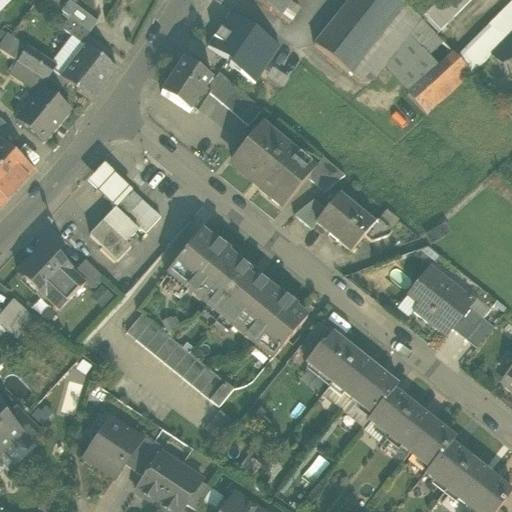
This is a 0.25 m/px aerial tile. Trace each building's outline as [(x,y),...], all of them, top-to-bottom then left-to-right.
[(249,0),(279,20),(279,19),(290,3),(292,0),(249,0)] [(350,0),(313,47),(359,83),(370,81),(373,78),(375,80),(384,67),(420,22),(400,0),(350,0)] [(454,19),(461,11),(450,0),(441,0),(438,3),(454,19)] [(450,0),(461,11),(469,3),(466,0),(450,0)] [(61,13),(70,20),(89,34),(97,24),(69,2),(61,13)] [(299,10),(290,3),(279,19),(288,25),(299,10)] [(446,27),(454,19),(438,3),(430,11),(446,27)] [(511,4),(489,28),(504,43),(511,35),(511,4)] [(437,35),(446,27),(430,11),(421,20),(437,35)] [(279,49),(229,15),(207,49),(230,65),(228,67),(254,85),(279,49)] [(80,45),(89,34),(70,20),(62,30),(80,45)] [(409,95),(452,55),(420,22),(384,67),(409,95)] [(489,28),(481,36),(496,52),(504,43),(489,28)] [(511,35),(504,43),(496,52),(492,56),(501,65),(511,54),(511,35)] [(0,52),(17,64),(18,64),(27,49),(9,38),(6,36),(4,39),(0,44),(0,52)] [(481,36),(473,44),(489,60),(492,56),(496,52),(481,36)] [(473,44),(465,52),(481,68),(489,60),(473,44)] [(61,79),(92,102),(115,71),(84,47),(61,79)] [(27,49),(18,64),(46,82),(56,67),(27,48),(27,49)] [(472,77),(481,68),(465,52),(457,60),(471,76),(472,77)] [(407,97),(426,117),(471,76),(457,60),(452,55),(409,95),(407,97)] [(161,95),(189,114),(204,92),(212,81),(183,62),(161,95)] [(43,88),(46,82),(18,64),(17,64),(9,76),(38,95),(43,88)] [(204,92),(221,106),(235,89),(219,75),(213,82),(212,81),(204,92)] [(16,121),(43,143),(70,110),(43,88),(38,95),(16,121)] [(261,111),(235,89),(221,106),(246,128),(261,111)] [(267,200),(281,212),(285,206),(305,182),(309,177),(308,176),(291,162),(296,156),(260,127),(231,162),(271,195),(267,200)] [(0,208),(34,173),(0,142),(0,208)] [(309,177),(305,182),(322,195),(344,178),(322,160),(308,176),(309,177)] [(85,185),(110,208),(127,189),(102,166),(85,185)] [(136,232),(124,220),(141,202),(127,189),(110,208),(114,211),(103,223),(125,245),(125,244),(136,232)] [(350,254),(363,238),(373,226),(371,225),(337,197),(325,212),(314,225),(315,226),(350,254)] [(160,219),(141,202),(124,220),(136,232),(139,229),(145,235),(160,219)] [(292,217),(310,232),(315,226),(314,225),(325,212),(312,202),(292,217)] [(374,221),(371,225),(373,226),(363,238),(370,244),(387,238),(390,235),(374,221)] [(130,249),(125,245),(103,223),(89,238),(116,264),(130,249)] [(271,361),(272,362),(304,323),(306,320),(305,319),(303,322),(297,318),(292,314),(295,310),(280,298),(277,301),(266,292),(268,290),(256,280),(253,284),(246,279),(250,275),(238,265),(236,268),(225,258),(228,255),(213,243),(210,246),(200,238),(202,235),(201,234),(198,237),(167,276),(168,277),(170,274),(185,286),(183,289),(256,349),(258,346),(273,358),(271,361)] [(16,275),(43,300),(70,271),(43,246),(16,275)] [(79,280),(90,290),(101,279),(84,263),(73,275),(79,280)] [(412,313),(437,333),(443,326),(451,332),(468,311),(474,303),(430,269),(406,298),(417,307),(412,313)] [(73,275),(70,271),(43,300),(53,308),(79,280),(73,275)] [(168,277),(183,289),(185,286),(170,274),(168,277)] [(256,280),(250,275),(246,279),(253,284),(256,280)] [(0,316),(0,325),(18,340),(35,321),(12,302),(0,316)] [(451,332),(465,343),(482,322),(468,311),(451,332)] [(126,335),(135,343),(150,324),(141,317),(126,335)] [(492,330),(482,322),(465,343),(475,351),(492,330)] [(135,343),(144,350),(159,332),(150,324),(135,343)] [(306,340),(318,349),(320,346),(322,348),(331,336),(318,325),(306,340)] [(445,340),(451,332),(443,326),(437,333),(445,340)] [(144,350),(153,358),(168,339),(159,332),(144,350)] [(331,388),(332,386),(331,386),(355,355),(331,336),(322,348),(320,346),(318,349),(305,365),(307,366),(317,375),(316,376),(331,388)] [(153,358),(163,365),(178,347),(168,339),(153,358)] [(256,349),(271,361),(273,358),(258,346),(256,349)] [(163,365),(172,373),(187,354),(178,347),(163,365)] [(172,373),(181,380),(196,362),(187,354),(172,373)] [(376,371),(355,355),(331,386),(332,386),(352,402),(376,371)] [(181,380),(190,388),(205,369),(196,362),(181,380)] [(190,388),(200,395),(215,376),(205,369),(190,388)] [(352,402),(371,418),(372,418),(392,392),(393,393),(397,388),(376,371),(352,402)] [(500,383),(504,387),(511,379),(506,375),(500,383)] [(200,395),(209,403),(224,384),(215,376),(200,395)] [(209,403),(218,410),(233,391),(224,384),(209,403)] [(413,409),(393,393),(392,392),(372,418),(371,418),(367,422),(389,439),(413,409)] [(15,439),(25,449),(41,433),(15,407),(4,419),(20,434),(15,439)] [(433,425),(413,409),(389,439),(409,455),(433,425)] [(219,413),(212,422),(230,436),(237,427),(219,413)] [(0,453),(1,454),(15,439),(20,434),(4,419),(0,414),(0,453)] [(223,444),(230,436),(212,422),(205,430),(223,444)] [(84,461),(114,481),(123,467),(139,443),(109,423),(102,434),(89,436),(91,450),(84,461)] [(454,442),(433,425),(409,455),(429,471),(450,446),(451,446),(454,442)] [(123,467),(133,474),(134,473),(153,444),(143,438),(139,443),(123,467)] [(163,451),(153,444),(134,473),(144,480),(160,456),(163,451)] [(470,462),(451,446),(450,446),(429,471),(425,476),(446,492),(470,462)] [(148,501),(156,506),(181,470),(160,456),(144,480),(134,494),(147,502),(148,501)] [(491,478),(470,462),(446,492),(466,509),(491,478)] [(202,484),(181,470),(156,506),(164,511),(182,511),(185,508),(201,485),(202,484)] [(511,495),(491,478),(466,509),(470,511),(498,511),(511,495)] [(185,508),(191,511),(196,511),(211,491),(201,485),(185,508)] [(223,511),(255,511),(233,497),(223,511)]
